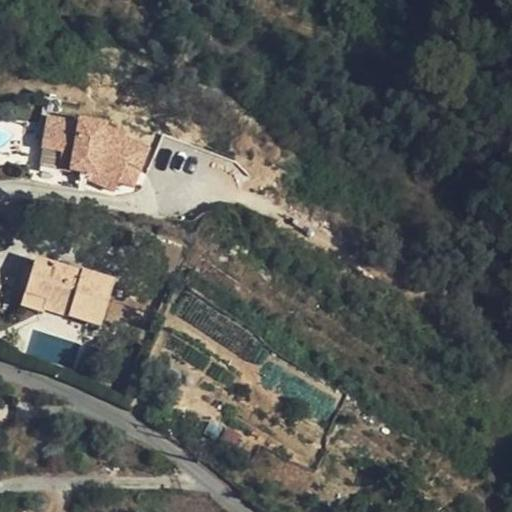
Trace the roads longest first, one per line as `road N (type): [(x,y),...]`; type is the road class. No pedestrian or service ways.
road 1 (residential): [(0,371),(174,458),(240,511)]
road 2 (unknown): [(0,499),(200,478)]
